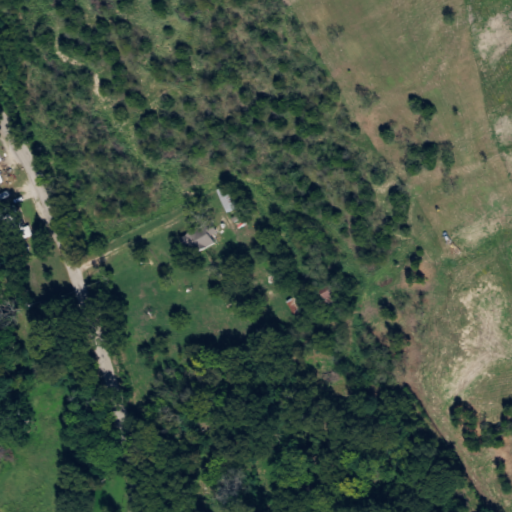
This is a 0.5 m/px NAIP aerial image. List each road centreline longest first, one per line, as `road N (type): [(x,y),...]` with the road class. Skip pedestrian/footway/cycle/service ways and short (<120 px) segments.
road 1 (residential): [(137,511),(139,464),(119,393),(49,192),(0,115)]
road 2 (residential): [(75,270),(213,203)]
